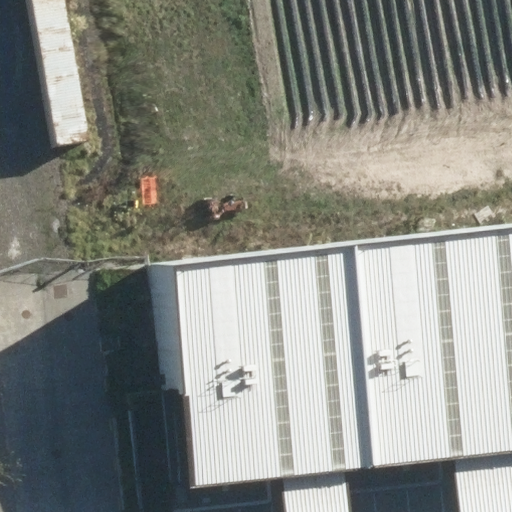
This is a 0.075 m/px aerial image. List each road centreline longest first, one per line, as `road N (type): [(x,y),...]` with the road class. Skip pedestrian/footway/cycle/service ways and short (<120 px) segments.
road 1 (track): [(511,136),(322,156)]
road 2 (track): [(24,271),(0,135)]
